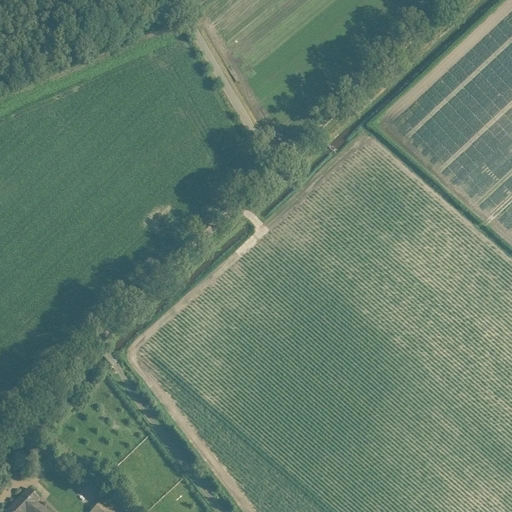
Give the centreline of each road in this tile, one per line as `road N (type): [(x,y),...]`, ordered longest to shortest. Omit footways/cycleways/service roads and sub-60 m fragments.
road 1 (unclassified): [(0,456),(288,175),(182,0)]
road 2 (track): [(462,0),(288,175)]
